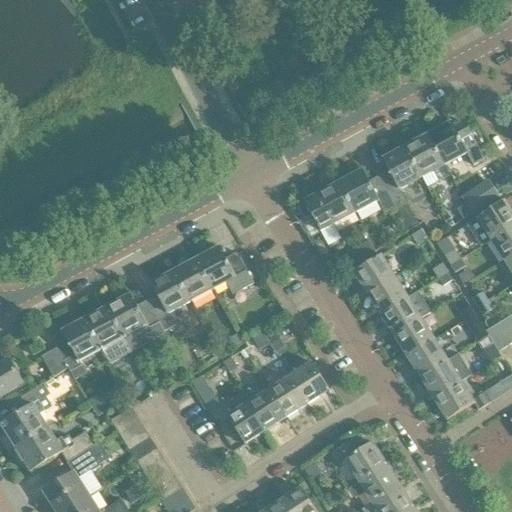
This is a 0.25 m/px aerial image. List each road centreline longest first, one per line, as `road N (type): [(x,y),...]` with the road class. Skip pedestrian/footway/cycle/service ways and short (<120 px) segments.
road 1 (residential): [(166,402),(222,498),(386,393)]
road 2 (residential): [(386,393),(249,177)]
road 3 (tertiary): [(23,295),(249,177)]
road 4 (tertiary): [(249,177),(464,60)]
road 5 (residential): [(153,0),(249,177)]
road 6 (residential): [(463,511),(386,393)]
